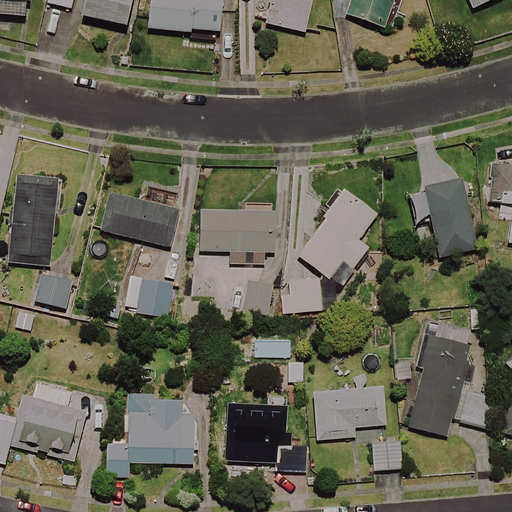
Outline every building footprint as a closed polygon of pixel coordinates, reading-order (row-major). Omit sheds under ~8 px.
[(0,0),(0,18),(22,22),(25,0),(0,0)] [(72,0),(46,0),(46,6),(70,11),(72,0)] [(130,0),(84,0),(82,21),(127,26),(130,0)] [(220,0),(148,0),(146,32),(188,35),(189,32),(217,35),(220,0)] [(252,0),(248,19),(264,22),(263,26),(303,35),(311,0),(252,0)] [(347,0),(341,18),(382,33),(394,0),(347,0)] [(463,0),(469,12),(496,0),(463,0)] [(511,169),(490,168),(487,205),(510,207),(507,245),(511,245),(511,169)] [(59,182),(16,177),(4,264),(47,270),(59,182)] [(475,250),(456,183),(405,197),(413,222),(426,219),(438,261),(475,250)] [(374,214),(339,192),(297,262),(345,290),(368,251),(356,244),(374,214)] [(177,211),(106,194),(97,233),(168,250),(177,211)] [(226,267),(265,268),(265,256),(271,256),(272,215),(198,212),(197,253),(227,254),(226,267)] [(70,282),(38,275),(32,304),(64,311),(70,282)] [(172,288),(129,279),(122,312),(165,320),(172,288)] [(194,298),(196,281),(181,280),(180,297),(194,298)] [(328,282),(288,285),(289,297),(281,298),(282,316),(330,313),(328,282)] [(270,288),(246,285),(243,314),(267,317),(270,288)] [(485,429),(490,400),(472,396),(477,367),(463,364),(469,335),(438,330),(437,334),(426,332),(408,431),(446,438),(449,422),(485,429)] [(69,393),(34,387),(32,401),(18,398),(14,423),(0,420),(0,466),(5,467),(8,448),(75,460),(83,413),(65,410),(69,393)] [(385,428),(382,390),(310,395),(313,442),(353,440),(353,430),(385,428)] [(511,390),(502,435),(511,437),(511,390)] [(153,397),(128,395),(125,445),(106,444),(104,477),(126,478),(126,464),(189,468),(191,420),(179,419),(180,405),(152,403),(153,397)] [(226,463),(276,465),(277,434),(285,435),(286,409),(228,407),(226,463)] [(399,471),(398,442),(371,443),(372,473),(399,471)] [(304,450),(279,449),(278,471),(303,473),(304,450)]
